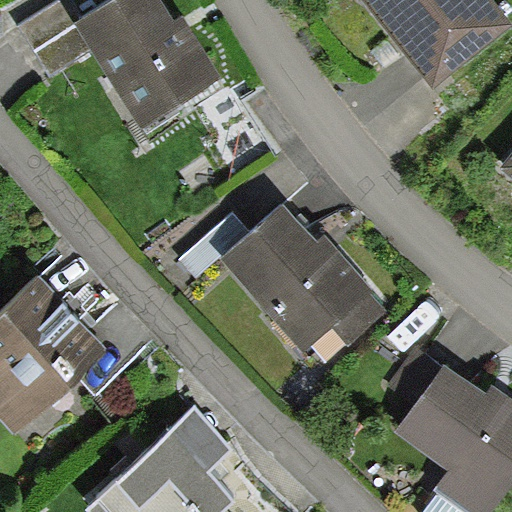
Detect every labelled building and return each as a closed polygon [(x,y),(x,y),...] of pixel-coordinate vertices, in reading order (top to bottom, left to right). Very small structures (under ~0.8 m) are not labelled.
[(87,11),(79,0),(52,0),(21,21),(37,44),(78,17),(87,11)] [(143,113),(221,60),(185,7),(177,13),(168,0),(102,0),(87,11),(78,17),(143,113)] [(437,88),(511,26),(511,21),(494,0),(365,0),(413,58),(437,88)] [(350,331),(386,296),(287,193),(224,253),(308,341),(335,315),(350,331)] [(0,396),(16,415),(97,346),(36,276),(0,307),(0,396)] [(432,491),(463,511),(494,511),(511,486),(511,391),(492,379),(487,387),(418,343),(394,380),(417,395),(399,424),(453,459),(432,491)] [(103,511),(211,511),(229,496),(164,426),(88,496),(103,511)]
